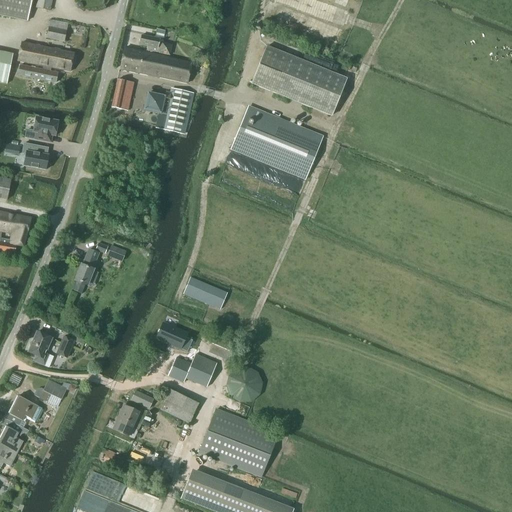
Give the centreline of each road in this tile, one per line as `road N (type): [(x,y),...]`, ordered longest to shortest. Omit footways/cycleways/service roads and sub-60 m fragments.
road 1 (unclassified): [(0,368),(59,222),(123,0)]
road 2 (track): [(251,324),(330,131),(400,0)]
road 3 (track): [(188,270),(204,182),(234,97)]
